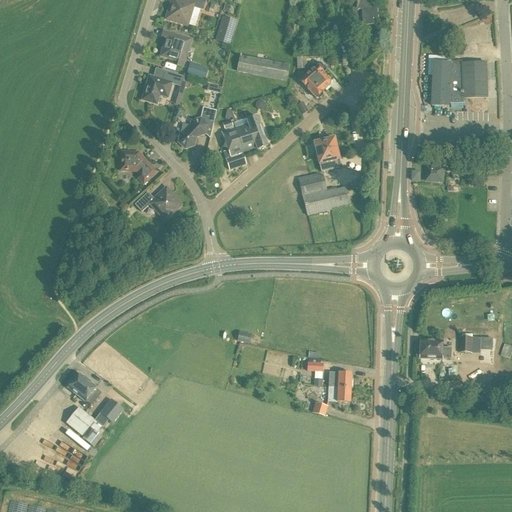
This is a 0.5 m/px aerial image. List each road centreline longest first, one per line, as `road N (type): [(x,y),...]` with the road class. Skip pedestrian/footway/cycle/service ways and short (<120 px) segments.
road 1 (tertiary): [(0,425),(110,314),(152,287),(217,266)]
road 2 (residential): [(207,211),(123,109),(151,0)]
road 3 (primary): [(397,243),(410,0)]
road 4 (primary): [(387,511),(398,289)]
road 5 (residential): [(366,71),(207,211)]
road 6 (tertiary): [(217,266),(373,266)]
